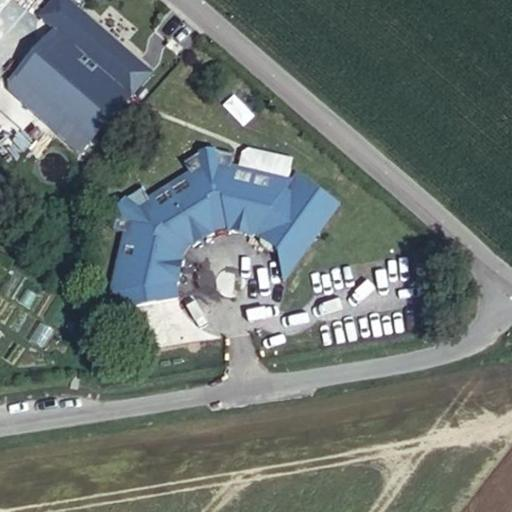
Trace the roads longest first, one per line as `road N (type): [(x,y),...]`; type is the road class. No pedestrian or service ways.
road 1 (unclassified): [(0,426),(466,351),(511,300)]
road 2 (tertiary): [(182,0),(511,284)]
